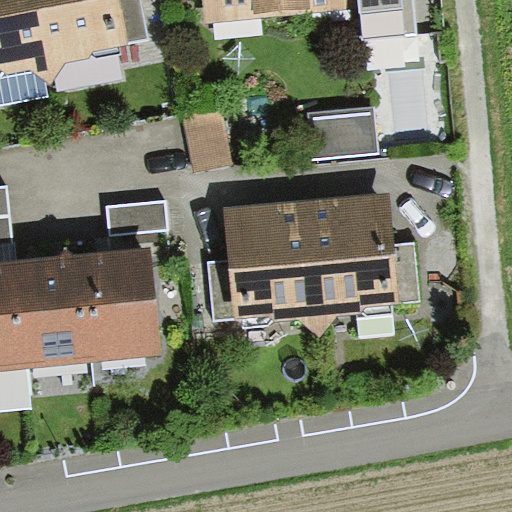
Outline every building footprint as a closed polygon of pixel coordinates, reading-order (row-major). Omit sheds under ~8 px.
[(51,84),(34,0),(0,0),(0,71),(5,76),(31,71),(51,84)] [(34,0),(51,84),(66,62),(90,57),(92,51),(127,45),(119,0),(34,0)] [(141,0),(119,0),(127,45),(149,41),(141,0)] [(205,0),(208,20),(361,11),(359,0),(205,0)] [(359,0),(361,11),(363,37),(417,32),(414,0),(359,0)] [(222,106),(183,114),(196,171),(234,163),(222,106)] [(374,109),(310,115),(314,160),(378,154),(374,109)] [(6,188),(0,188),(0,243),(11,242),(6,188)] [(310,201),(321,335),(338,315),(364,312),(368,316),(393,314),(392,302),(399,301),(394,245),(390,195),(310,201)] [(321,335),(310,201),(227,207),(231,261),(235,321),(242,320),(243,328),(265,327),(273,320),(300,320),(321,335)] [(166,202),(107,208),(110,236),(168,230),(166,202)] [(415,243),(394,245),(399,301),(420,300),(415,243)] [(81,255),(90,359),(163,355),(154,247),(81,255)] [(23,260),(32,364),(90,359),(81,255),(23,260)] [(0,367),(32,364),(23,260),(0,261),(0,367)] [(235,321),(231,261),(209,263),(213,323),(235,321)]
